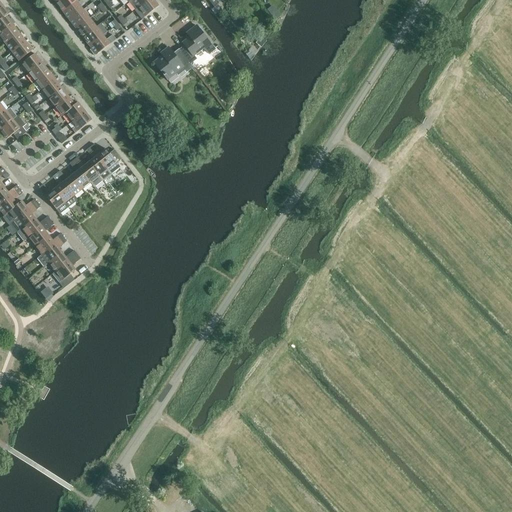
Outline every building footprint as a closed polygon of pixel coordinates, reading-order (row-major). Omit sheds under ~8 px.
[(60,0),(56,3),(63,12),(76,1),(75,0),(60,0)] [(135,10),(138,8),(148,0),(131,0),(129,2),(135,10)] [(153,0),(148,0),(138,8),(145,17),(159,6),(153,0)] [(63,12),(69,20),(83,10),(76,1),(63,12)] [(0,5),(0,20),(5,16),(6,17),(9,14),(2,5),(0,5)] [(69,20),(76,29),(89,18),(83,10),(69,20)] [(0,34),(12,25),(6,17),(5,16),(0,20),(0,34)] [(76,29),(83,37),(96,27),(89,18),(76,29)] [(0,34),(0,36),(6,44),(19,33),(12,25),(0,34)] [(180,50),(181,51),(190,63),(196,59),(193,56),(204,48),(209,54),(215,49),(196,26),(190,30),(192,33),(189,35),(190,37),(182,43),(185,46),(180,50)] [(83,37),(89,46),(103,35),(96,27),(83,37)] [(6,44),(12,53),(26,42),(19,33),(6,44)] [(103,35),(89,46),(92,49),(90,50),(94,56),(96,55),(116,40),(112,35),(106,40),(103,35)] [(26,42),(12,53),(19,61),(32,51),(26,42)] [(190,63),(181,51),(175,56),(168,47),(161,53),(163,56),(154,62),(167,80),(176,73),(178,75),(184,69),(186,72),(193,67),(190,63)] [(21,64),(28,73),(41,62),(35,54),(21,64)] [(28,73),(35,81),(48,71),(41,62),(28,73)] [(35,81),(41,90),(55,79),(48,71),(35,81)] [(41,90),(48,98),(61,88),(55,79),(41,90)] [(48,98),(55,107),(68,96),(61,88),(48,98)] [(62,116),(65,114),(65,113),(75,105),(68,96),(55,107),(62,116)] [(65,114),(72,122),(85,112),(78,102),(75,105),(65,113),(65,114)] [(0,115),(0,129),(13,120),(6,111),(0,115)] [(85,112),(72,122),(76,127),(73,130),(75,133),(92,120),(85,112)] [(13,134),(22,127),(24,125),(17,116),(13,120),(0,129),(0,131),(6,139),(13,134)] [(52,131),(55,135),(59,132),(61,129),(57,124),(54,127),(55,128),(52,131)] [(22,127),(13,134),(17,139),(26,132),(22,127)] [(59,132),(55,135),(62,144),(67,139),(63,134),(61,135),(59,132)] [(90,147),(111,174),(120,167),(117,163),(122,159),(114,150),(110,153),(106,149),(101,153),(94,144),(90,147)] [(89,162),(103,181),(111,174),(90,147),(86,150),(89,154),(93,159),(89,162)] [(76,164),(80,169),(91,183),(94,187),(103,181),(89,162),(84,166),(80,161),(77,157),(73,161),(76,164)] [(80,169),(72,176),(82,189),(91,183),(80,169)] [(72,176),(63,183),(73,196),(82,189),(72,176)] [(63,183),(54,189),(65,203),(73,196),(63,183)] [(13,189),(8,192),(4,188),(0,191),(0,204),(16,192),(13,189)] [(65,203),(54,189),(46,196),(60,215),(69,208),(65,203)] [(18,205),(17,204),(14,200),(19,196),(16,192),(0,204),(0,209),(5,216),(9,212),(18,205)] [(9,212),(15,220),(37,203),(34,199),(30,202),(25,206),(21,201),(17,204),(18,205),(9,212)] [(10,224),(17,233),(35,219),(32,214),(40,207),(37,203),(15,220),(10,224)] [(24,241),(29,238),(51,220),(48,217),(39,223),(35,219),(17,233),(24,241)] [(29,238),(35,246),(49,236),(45,231),(54,224),(51,220),(29,238)] [(35,246),(42,255),(64,237),(61,234),(52,240),(49,236),(35,246)] [(44,267),(49,263),(62,253),(58,248),(67,241),(64,237),(42,255),(37,258),(44,267)] [(49,263),(55,272),(77,255),(74,251),(66,257),(62,253),(49,263)] [(77,255),(55,272),(62,280),(59,283),(64,288),(75,280),(70,274),(75,270),(72,265),(80,258),(77,255)]
